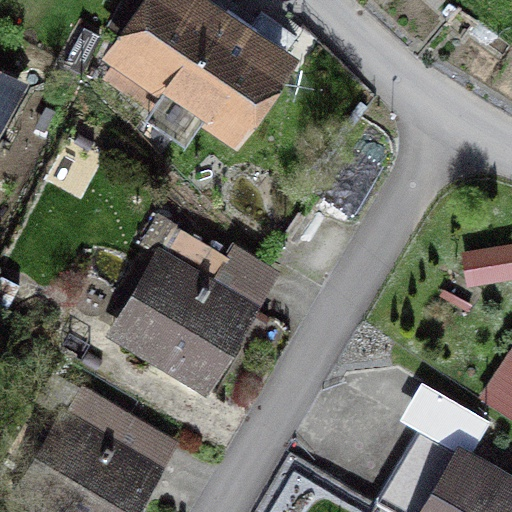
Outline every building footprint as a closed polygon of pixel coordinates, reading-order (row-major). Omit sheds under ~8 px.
[(312,71),(205,0),(180,0),(132,72),(256,154),(312,71)] [(0,103),(9,84),(0,78),(0,103)] [(269,329),(174,270),(129,342),(225,401),(269,329)] [(158,511),(177,480),(70,417),(14,509),(19,511),(158,511)] [(511,511),(511,492),(462,462),(431,511),(511,511)]
